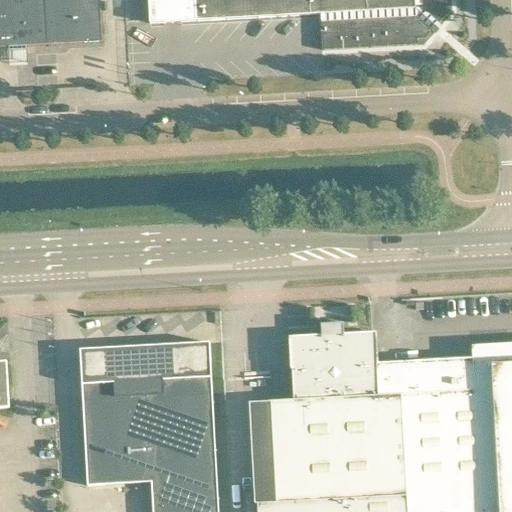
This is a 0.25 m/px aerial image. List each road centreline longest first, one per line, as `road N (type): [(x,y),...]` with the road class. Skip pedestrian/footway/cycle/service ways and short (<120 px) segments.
road 1 (secondary): [(0,287),(511,259)]
road 2 (secondary): [(511,237),(0,259)]
road 3 (unclassified): [(0,120),(506,87)]
